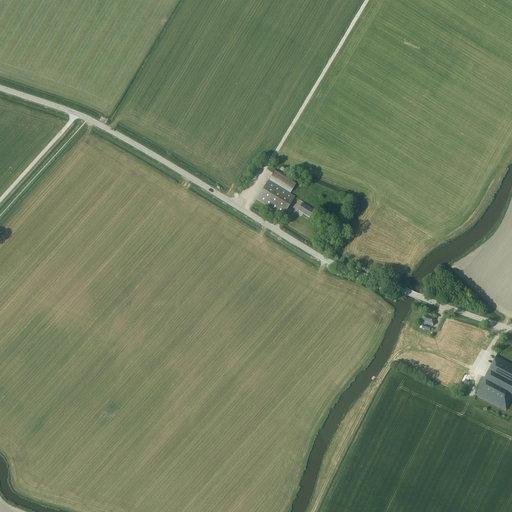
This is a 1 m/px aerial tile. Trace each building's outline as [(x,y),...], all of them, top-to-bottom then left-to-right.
[(276,169),(269,180),(290,194),(297,183),(276,169)] [(283,216),(294,197),(268,181),(256,200),(283,216)] [(309,218),(314,211),(302,203),(297,210),(309,218)] [(433,326),(435,318),(424,315),(422,323),(433,326)] [(511,364),(496,356),(476,395),(505,411),(511,397),(511,364)]
